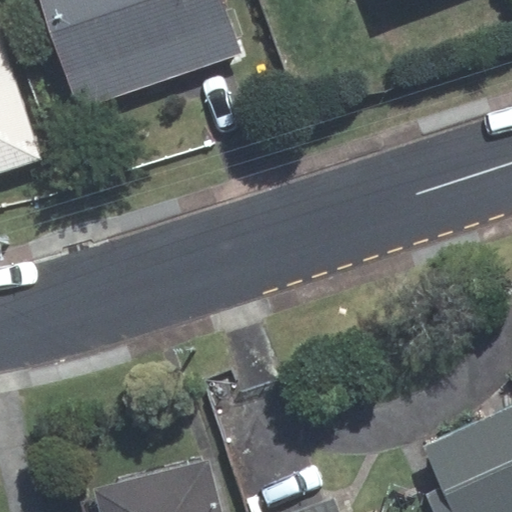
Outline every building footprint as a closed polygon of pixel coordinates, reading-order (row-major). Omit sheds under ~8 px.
[(0,0),(0,184),(55,167),(0,0)] [(57,0),(99,117),(256,62),(234,0),(57,0)] [(511,511),(511,413),(442,445),(460,485),(447,492),(456,511),(511,511)] [(240,511),(227,459),(114,488),(120,511),(240,511)] [(355,511),(349,496),(307,511),(355,511)]
